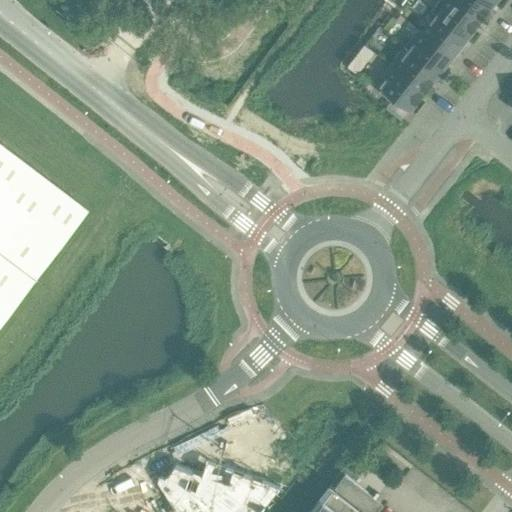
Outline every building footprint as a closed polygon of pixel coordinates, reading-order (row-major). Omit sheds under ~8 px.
[(438,0),(431,10),(437,15),(438,14),(466,37),(480,19),(456,0),(438,0)] [(456,0),(480,19),(495,1),(492,0),(456,0)] [(437,15),(423,32),(452,55),(466,37),(438,14),(437,15)] [(418,28),(404,45),(410,49),(409,50),(438,73),(452,55),(423,32),(418,28)] [(374,52),(365,44),(357,54),(367,61),(374,52)] [(404,45),(390,64),(424,91),(438,73),(409,50),(410,49),(404,45)] [(390,64),(375,82),(382,88),(380,91),(390,100),(393,97),(409,109),(424,91),(390,64)] [(0,325),(86,208),(0,142),(0,325)] [(174,460),(161,477),(178,504),(165,511),(164,511),(163,511),(162,511),(264,511),(285,486),(285,484),(206,456),(206,458),(207,459),(203,470),(174,460)] [(363,511),(379,493),(377,492),(373,496),(345,474),(335,486),(331,483),(330,484),(334,488),(315,511),(363,511)]
